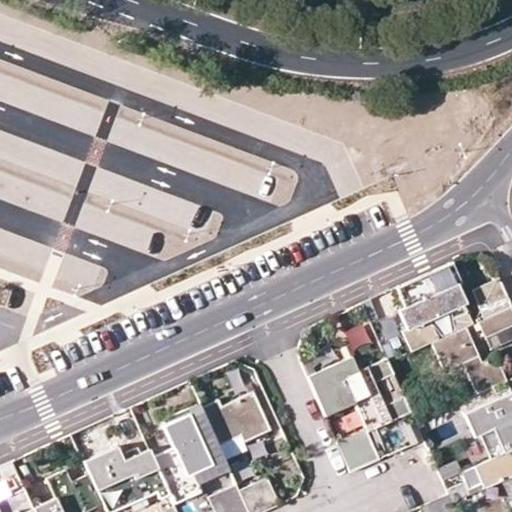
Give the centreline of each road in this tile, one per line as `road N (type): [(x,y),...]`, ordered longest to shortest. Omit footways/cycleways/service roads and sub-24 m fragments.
road 1 (primary): [(128,0),(324,62),(421,64),(511,35)]
road 2 (residential): [(0,420),(256,304)]
road 3 (residential): [(256,304),(409,237),(484,185)]
road 4 (residential): [(333,501),(256,304)]
